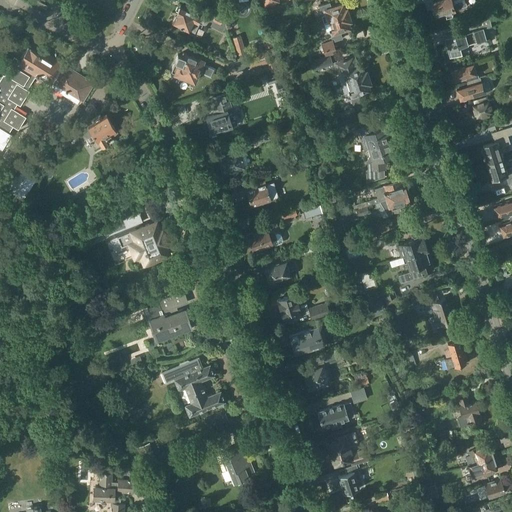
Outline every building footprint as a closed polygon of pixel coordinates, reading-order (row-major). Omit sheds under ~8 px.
[(46,10),(48,5),(38,0),(36,0),(35,4),(46,10)] [(442,0),(433,3),(437,15),(456,9),(454,3),(464,0),(442,0)] [(331,6),(330,2),(319,5),(324,22),(349,14),(347,8),(344,8),(343,3),(331,6)] [(188,30),(190,31),(190,30),(194,33),(199,23),(202,24),(205,17),(180,5),(177,6),(175,10),(176,13),(172,22),(183,27),(183,30),(186,31),(188,30)] [(329,28),(332,38),(334,38),(335,40),(342,38),(340,31),(350,27),(348,22),(351,21),(349,14),(324,22),(326,29),(329,28)] [(223,19),(216,15),(213,21),(226,27),(224,21),(222,20),(223,19)] [(462,53),(462,55),(470,53),(468,44),(488,39),(484,27),(492,25),(490,16),(467,22),(469,29),(480,26),(481,28),(446,37),(451,56),(462,53)] [(232,38),(238,55),(246,52),(241,36),(232,38)] [(333,40),(321,44),(325,56),(325,57),(330,55),(336,53),(335,53),(337,53),(333,40)] [(0,147),(2,149),(5,145),(7,146),(9,146),(11,141),(11,139),(9,138),(12,134),(9,132),(13,126),(18,129),(26,116),(14,109),(17,103),(20,105),(29,90),(27,89),(35,77),(36,77),(37,79),(46,85),(49,85),(54,87),(54,88),(77,102),(79,99),(83,101),(94,83),(65,64),(64,66),(61,63),(61,62),(43,51),(41,55),(28,47),(20,60),(14,56),(10,63),(12,63),(5,75),(3,74),(0,79),(0,88),(0,147)] [(175,61),(171,72),(175,73),(178,78),(181,79),(186,78),(194,81),(198,70),(208,74),(211,66),(201,63),(202,60),(195,57),(194,55),(190,54),(189,55),(183,52),(181,55),(178,53),(174,61),(175,61)] [(267,52),(247,59),(251,69),(271,62),(267,52)] [(310,61),(313,70),(333,64),(330,55),(325,57),(325,56),(310,61)] [(342,85),(343,85),(369,77),(367,69),(365,70),(363,65),(357,67),(354,56),(347,59),(346,58),(343,59),(343,60),(335,62),(339,75),(340,74),(341,77),(339,77),(342,85)] [(479,78),(474,63),(453,70),(456,81),(466,78),(467,81),(473,79),(479,78)] [(344,93),(349,92),(350,97),(353,104),(360,102),(358,94),(371,90),(369,85),(371,84),(369,77),(343,85),(342,85),(344,93)] [(480,77),(479,78),(473,79),(467,81),(468,85),(458,88),(462,100),(485,92),(480,77)] [(237,122),(230,100),(235,99),(232,91),(212,98),(215,106),(217,113),(206,117),(207,120),(205,121),(208,130),(210,129),(211,132),(233,126),(232,123),(237,122)] [(490,100),(474,105),(478,117),(494,112),(490,100)] [(354,108),(344,111),(339,113),(341,119),(346,117),(356,114),(354,108)] [(93,134),(98,142),(99,142),(101,147),(109,142),(108,141),(109,141),(109,140),(112,138),(111,136),(113,136),(116,134),(118,133),(107,114),(102,117),(100,114),(91,120),(93,123),(88,126),(88,125),(83,128),(80,130),(85,139),(93,134)] [(339,131),(356,126),(353,116),(337,121),(339,131)] [(355,130),(359,136),(361,141),(364,140),(367,147),(368,148),(389,141),(385,127),(376,130),(369,121),(355,130)] [(70,126),(65,123),(55,139),(58,141),(62,135),(64,136),(70,126)] [(64,136),(65,137),(58,147),(61,149),(66,141),(69,143),(77,130),(70,126),(64,136)] [(481,152),(485,155),(486,154),(489,162),(504,157),(501,146),(511,143),(509,135),(511,133),(511,126),(493,132),(495,141),(496,142),(484,146),(484,148),(481,152)] [(283,128),(273,131),(275,138),(285,135),(283,128)] [(367,149),(369,155),(367,160),(368,169),(366,169),(367,182),(384,177),(384,169),(386,169),(385,157),(393,154),(389,141),(368,148),(367,149)] [(240,149),(218,156),(223,172),(245,165),(242,156),(247,154),(245,147),(240,149)] [(494,179),(506,175),(509,184),(511,183),(511,167),(508,168),(504,157),(489,162),(494,179)] [(18,178),(10,172),(2,185),(23,199),(37,177),(24,169),(18,178)] [(367,205),(380,201),(410,191),(407,186),(405,186),(405,184),(403,185),(401,179),(375,188),(378,197),(355,205),(358,215),(363,213),(361,207),(367,205)] [(271,200),(271,199),(278,196),(274,181),(266,183),(259,185),(258,183),(231,191),(233,197),(247,193),(251,206),(271,200)] [(410,200),(409,198),(411,197),(410,191),(380,201),(388,215),(391,213),(391,212),(409,206),(408,201),(410,200)] [(511,200),(495,205),(499,217),(509,214),(510,218),(511,217),(511,200)] [(295,208),(295,207),(282,211),(284,219),(297,215),(297,214),(300,213),(298,207),(295,208)] [(511,217),(510,218),(511,222),(502,224),(505,236),(511,233),(511,217)] [(156,220),(117,236),(121,246),(130,243),(135,256),(141,254),(145,263),(169,253),(167,246),(166,244),(168,243),(162,229),(160,230),(156,220)] [(332,225),(334,235),(343,233),(341,222),(332,225)] [(253,232),(247,234),(253,251),(255,250),(255,252),(257,253),(262,251),(263,249),(262,248),(273,244),(276,245),(281,242),(283,239),(281,233),(279,232),(280,232),(277,223),(260,229),(260,228),(252,231),(253,232)] [(354,230),(356,238),(375,233),(373,224),(354,230)] [(399,250),(401,257),(390,261),(427,248),(425,243),(422,232),(411,235),(412,239),(395,244),(397,250),(399,250)] [(303,248),(294,250),(295,256),(305,253),(314,250),(312,245),(303,248)] [(410,269),(411,271),(398,275),(401,282),(422,275),(422,273),(432,269),(430,263),(432,263),(427,248),(390,261),(392,267),(406,262),(409,270),(410,269)] [(267,280),(268,280),(270,280),(270,282),(291,275),(289,267),(293,266),(291,258),(266,266),(268,274),(267,275),(266,276),(267,280)] [(396,296),(394,290),(383,293),(387,305),(400,301),(396,296)] [(419,294),(412,296),(415,306),(422,303),(426,314),(434,312),(435,315),(427,318),(430,328),(434,327),(441,325),(453,321),(446,298),(439,300),(436,292),(420,297),(419,294)] [(278,309),(280,309),(284,320),(309,313),(306,305),(306,303),(301,304),(301,307),(300,307),(298,299),(297,300),(295,293),(277,299),(278,303),(277,304),(278,309)] [(164,311),(149,317),(149,318),(153,328),(152,328),(157,340),(191,327),(188,318),(186,318),(183,309),(178,311),(177,306),(173,295),(160,299),(164,311)] [(369,318),(387,312),(382,298),(364,305),(369,318)] [(310,308),(313,319),(330,313),(327,303),(310,308)] [(321,324),(318,325),(289,334),(295,353),(328,343),(321,324)] [(445,351),(447,357),(443,358),(447,369),(466,363),(458,339),(447,343),(449,349),(445,351)] [(307,360),(309,367),(303,369),(309,389),(330,382),(325,364),(341,359),(341,357),(343,357),(341,349),(338,350),(338,348),(319,354),(319,356),(307,360)] [(413,356),(402,360),(405,368),(416,364),(413,356)] [(180,364),(161,372),(166,382),(174,379),(178,390),(185,387),(191,402),(184,405),(189,416),(225,401),(221,390),(207,396),(201,380),(215,375),(210,364),(203,367),(199,357),(189,361),(189,360),(188,359),(180,362),(180,363),(180,364)] [(359,386),(369,383),(367,376),(357,380),(359,386)] [(406,399),(416,396),(414,388),(403,391),(406,399)] [(458,405),(461,415),(457,416),(461,429),(471,426),(471,425),(470,424),(481,421),(480,418),(482,418),(479,407),(478,407),(476,400),(470,402),(468,396),(457,399),(459,404),(458,405)] [(344,403),(317,411),(321,423),(321,424),(322,426),(331,424),(333,428),(341,425),(340,421),(349,418),(346,409),(352,408),(350,402),(344,404),(344,403)] [(338,440),(328,444),(332,456),(330,458),(332,462),(334,463),(335,464),(354,458),(356,463),(358,462),(368,459),(363,446),(363,445),(359,447),(354,430),(337,435),(338,440)] [(139,461),(155,455),(149,442),(133,449),(139,461)] [(228,469),(233,483),(237,481),(238,484),(246,481),(245,478),(249,477),(248,475),(255,472),(252,465),(249,466),(244,452),(243,452),(239,444),(221,451),(222,454),(220,455),(225,470),(228,469)] [(491,450),(489,444),(469,451),(470,455),(466,456),(468,465),(495,457),(492,449),(491,450)] [(454,451),(442,455),(444,461),(456,457),(454,451)] [(471,474),(473,473),(474,473),(475,476),(498,469),(496,463),(495,457),(468,465),(471,474)] [(358,463),(356,464),(346,467),(348,472),(339,475),(345,493),(360,488),(357,481),(361,479),(358,468),(360,467),(358,463)] [(113,502),(112,502),(111,511),(123,511),(124,503),(120,503),(121,496),(118,495),(118,490),(133,490),(134,478),(131,478),(131,479),(128,479),(128,478),(118,477),(118,481),(113,481),(112,481),(112,472),(100,472),(100,474),(100,479),(99,479),(99,486),(93,485),(93,499),(113,500),(113,502)] [(434,478),(424,482),(426,490),(436,486),(434,478)] [(468,488),(469,494),(480,491),(482,498),(505,491),(501,478),(468,488)] [(376,502),(389,499),(387,493),(375,496),(376,502)] [(490,509),(481,511),(511,511),(509,503),(490,509)]
